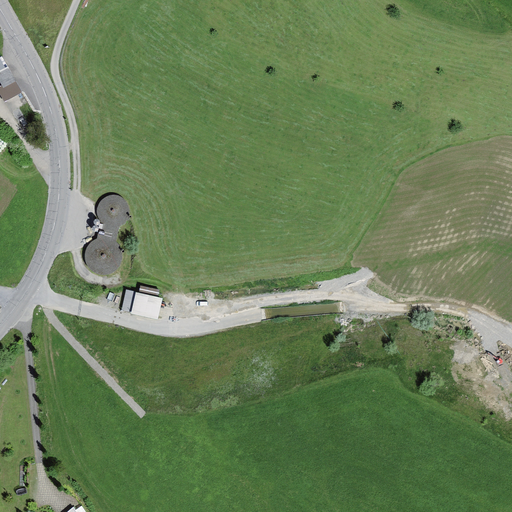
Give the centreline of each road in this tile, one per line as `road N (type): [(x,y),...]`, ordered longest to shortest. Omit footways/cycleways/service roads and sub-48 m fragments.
road 1 (track): [(23,295),(163,328),(222,323),(261,301),(349,296),(363,305),(493,304)]
road 2 (secondary): [(0,8),(48,103),(60,165),(50,240),(23,295)]
road 3 (track): [(78,0),(54,65),(73,130),(73,220),(55,220)]
road 4 (residential): [(23,295),(41,478),(55,508)]
